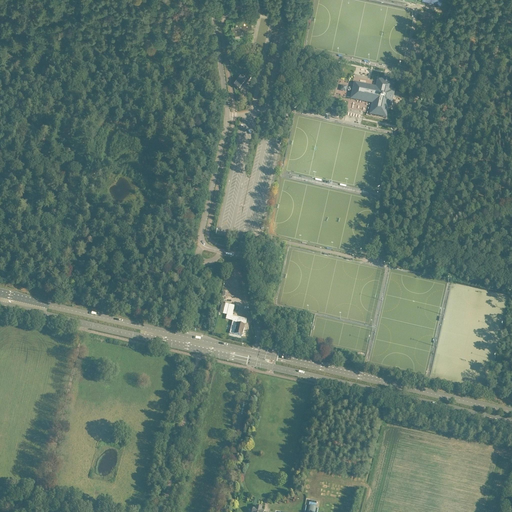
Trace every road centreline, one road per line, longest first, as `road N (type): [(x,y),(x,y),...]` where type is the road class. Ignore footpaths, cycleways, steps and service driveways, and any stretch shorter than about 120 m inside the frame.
road 1 (secondary): [(254,362),(511,422)]
road 2 (secondary): [(511,411),(256,353)]
road 3 (secondary): [(6,307),(254,362)]
road 4 (secondary): [(256,353),(9,296)]
road 5 (unclassified): [(202,241),(228,112),(211,0)]
road 6 (track): [(446,11),(374,233)]
